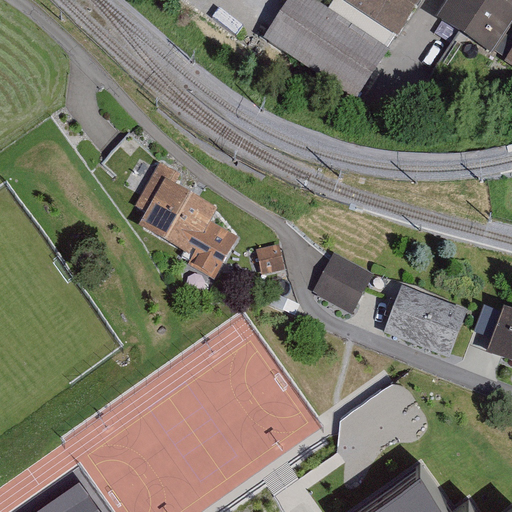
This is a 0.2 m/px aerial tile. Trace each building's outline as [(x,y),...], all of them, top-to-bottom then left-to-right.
[(305,0),(293,0),(263,44),(357,106),(390,56),(387,53),(393,43),(397,46),(427,0),(334,0),(333,2),(336,4),(329,15),(305,0)] [(448,0),(450,1),(434,25),(457,41),(426,87),(446,101),(507,89),(511,91),(511,4),(505,0),(448,0)] [(159,167),(134,211),(146,218),(138,232),(192,262),(188,268),(217,284),(241,241),(212,225),(218,215),(174,190),(181,179),(159,167)] [(280,248),(256,253),(262,278),(285,273),(280,248)] [(334,256),(312,295),(352,317),(374,278),(334,256)] [(402,292),(384,337),(450,363),(468,318),(402,292)] [(511,318),(502,315),(486,359),(511,368),(511,318)] [(451,511),(421,466),(357,511),(328,511),(326,511),(451,511)]
